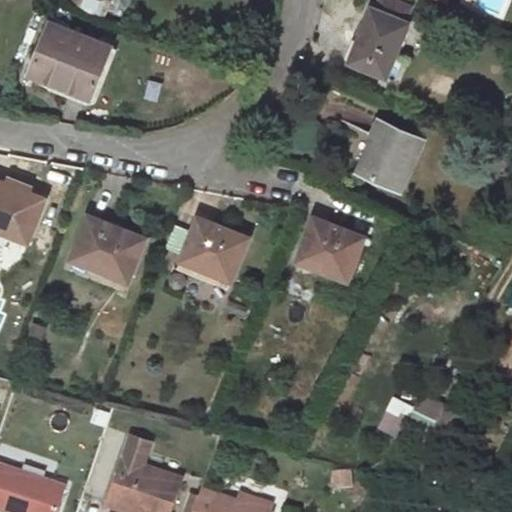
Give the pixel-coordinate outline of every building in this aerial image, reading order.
[(110,7),(92,0),(68,0),(66,7),(104,22),(110,7)] [(405,22),(411,7),(392,0),(379,0),(376,11),(371,8),(359,40),(361,42),(353,63),(386,77),(386,76),(396,80),(403,62),(394,58),(408,24),(405,22)] [(65,24),(56,19),(55,24),(64,28),(65,24)] [(55,24),(51,23),(30,74),(91,98),(111,47),(64,28),(55,24)] [(424,139),(380,120),(373,136),(375,137),(379,138),(377,143),(373,141),(359,171),(400,189),(424,139)] [(32,186),(9,177),(7,183),(0,180),(0,241),(6,243),(10,234),(28,241),(45,199),(29,192),(32,186)] [(62,208),(51,203),(43,221),(55,226),(62,208)] [(145,238),(89,215),(73,256),(109,271),(109,274),(129,282),(145,238)] [(249,237),(198,217),(182,258),(212,270),(212,273),(232,281),(249,237)] [(364,237),(315,218),(299,258),(329,270),(328,272),(348,280),(364,237)] [(212,270),(182,258),(180,263),(178,268),(228,289),(232,281),(212,273),(212,270)] [(188,278),(174,272),(170,284),(175,289),(184,288),(188,278)] [(404,303),(411,288),(398,282),(391,296),(404,303)] [(250,307),(228,299),(225,308),(246,317),(250,307)] [(240,359),(235,374),(244,376),(249,362),(240,359)] [(396,437),(402,419),(384,413),(378,430),(396,437)] [(170,511),(182,479),(143,465),(151,442),(131,436),(108,504),(131,511),(137,511),(138,510),(143,511),(170,511)] [(67,485),(0,462),(0,508),(11,511),(58,511),(66,489),(67,485)] [(351,469),(331,471),(333,488),(353,485),(351,469)] [(237,498),(202,486),(199,495),(193,511),(273,511),(274,511),(272,511),(237,498)] [(63,511),(71,490),(66,489),(58,511),(63,511)] [(276,501),(240,489),(237,498),(272,511),(276,501)] [(193,511),(199,495),(190,492),(183,511),(193,511)]
